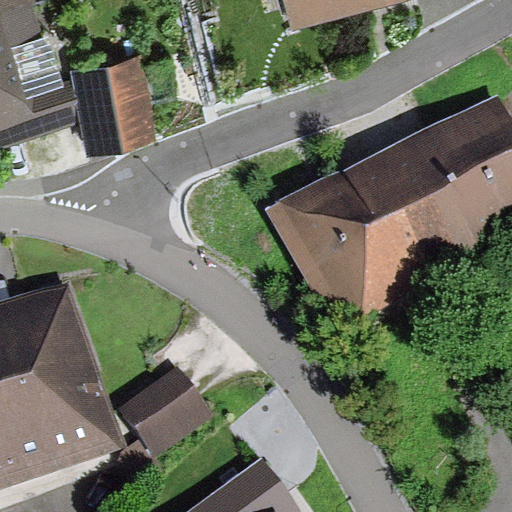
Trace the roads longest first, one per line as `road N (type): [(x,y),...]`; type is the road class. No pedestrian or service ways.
road 1 (residential): [(497,0),(272,125),(153,160),(86,208),(74,227)]
road 2 (residential): [(387,511),(315,386),(251,323),(187,274),(74,227)]
